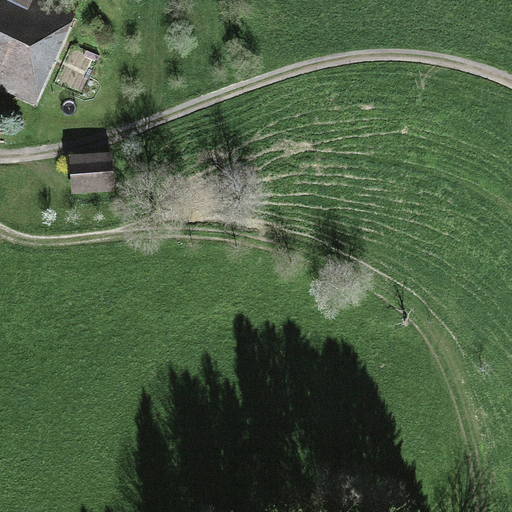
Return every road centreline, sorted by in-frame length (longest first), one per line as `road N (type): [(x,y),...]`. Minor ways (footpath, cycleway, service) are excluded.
road 1 (track): [(0,231),(50,242),(226,231),(357,274),(406,306),(435,344),(459,403),(484,511)]
road 2 (track): [(511,86),(416,59),(295,65),(199,103),(0,157)]
